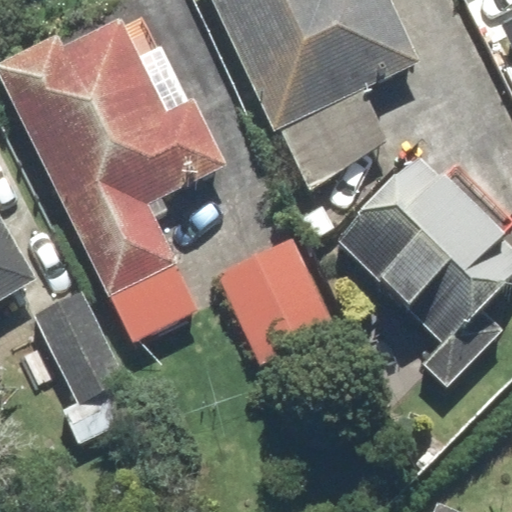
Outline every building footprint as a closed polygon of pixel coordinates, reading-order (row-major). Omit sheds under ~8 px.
[(199,0),(266,142),(366,95),(366,96),(413,72),(375,0),(199,0)] [(511,22),(497,30),(511,61),(511,22)] [(218,174),(188,112),(159,126),(112,29),(0,82),(0,100),(64,235),(68,243),(69,243),(125,351),(193,316),(138,211),(218,174)] [(493,335),(471,315),(511,270),(511,264),(417,176),(334,264),(376,304),(360,321),(439,393),(493,335)] [(0,315),(12,308),(7,298),(24,288),(0,246),(0,315)] [(329,334),(288,253),(218,288),(259,370),(329,334)] [(73,302),(29,325),(72,406),(55,415),(74,450),(135,418),(73,302)] [(504,511),(444,489),(434,511),(504,511)]
